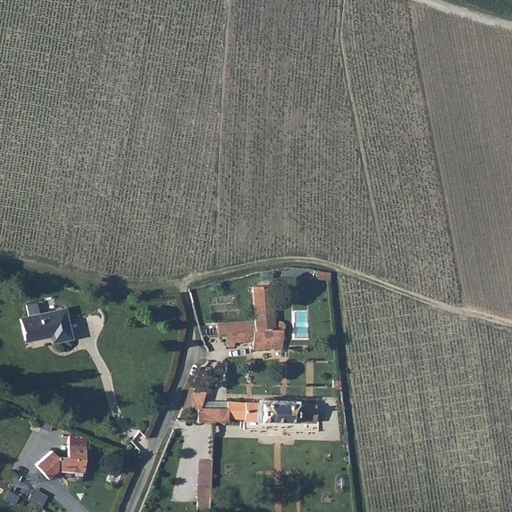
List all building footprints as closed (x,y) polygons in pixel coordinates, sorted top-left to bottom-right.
[(272,322),(273,321),(269,285),(250,286),(253,319),(216,322),(217,333),(225,332),(274,329),(272,327),(272,326),(271,324),(272,323),(272,322)] [(64,310),(20,320),(24,341),(51,335),(52,342),(70,338),(64,310)] [(274,329),(225,332),(227,345),(234,345),(233,341),(252,340),(252,348),(262,348),(281,347),(280,338),(279,329),(280,328),(281,327),(282,325),(282,324),(282,323),(281,322),(280,321),(278,320),(276,319),(275,320),(273,321),(272,322),(272,323),(271,324),(272,326),(272,327),(274,329)] [(190,386),(181,408),(197,409),(196,414),(196,420),(212,421),(226,421),(226,418),(243,418),(243,419),(273,420),(281,420),(287,421),(296,421),(297,404),(244,401),(244,402),(226,401),(226,408),(200,407),(206,389),(190,386)] [(53,451),(36,466),(49,480),(58,471),(84,473),(85,460),(58,457),(53,451)] [(209,511),(211,460),(197,460),(195,511),(209,511)]
